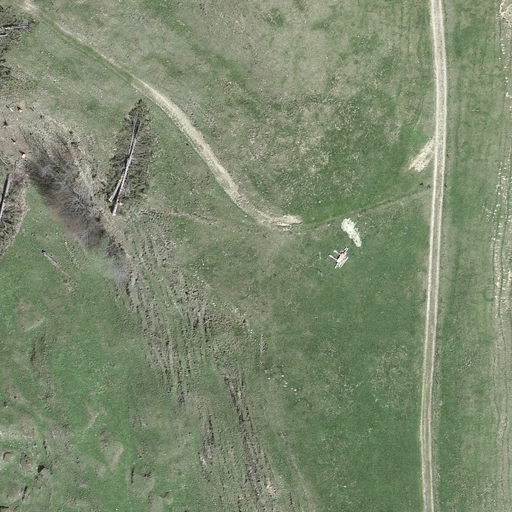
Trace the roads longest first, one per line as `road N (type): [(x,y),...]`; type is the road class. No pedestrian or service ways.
road 1 (track): [(440,145),(376,200),(271,222),(235,193),(182,120),(110,61)]
road 2 (track): [(428,511),(440,145)]
road 3 (track): [(436,0),(440,145)]
